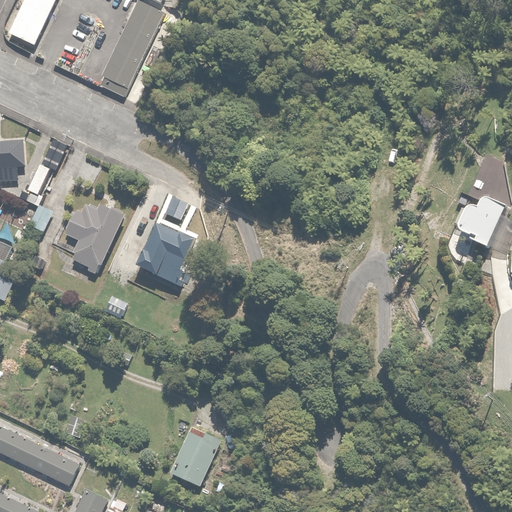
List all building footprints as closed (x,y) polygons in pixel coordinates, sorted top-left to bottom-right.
[(59,0),(25,0),(10,34),(37,47),(59,0)] [(166,13),(139,0),(102,81),(128,93),(166,13)] [(2,140),(0,139),(0,181),(18,181),(17,165),(29,165),(28,140),(2,140)] [(45,163),(55,168),(58,170),(70,147),(60,142),(57,148),(54,146),(45,163)] [(487,152),(468,197),(480,202),(479,205),(473,203),(461,231),(479,238),(477,244),(489,249),(507,205),(510,206),(511,204),(511,196),(506,150),(487,152)] [(42,193),(55,168),(44,163),(30,189),(26,186),(21,195),(41,206),(46,195),(42,193)] [(174,198),(167,212),(181,218),(188,204),(174,198)] [(82,210),(70,233),(83,240),(77,250),(80,251),(76,258),(99,271),(130,215),(107,202),(103,209),(92,203),(87,213),(82,210)] [(54,212),(42,206),(29,232),(40,238),(54,212)] [(160,224),(139,264),(176,282),(198,238),(186,232),(184,236),(160,224)] [(0,295),(4,298),(20,268),(7,261),(14,248),(0,240),(0,295)] [(77,415),(69,427),(80,434),(88,422),(77,415)] [(80,460),(0,421),(0,454),(68,486),(80,460)] [(192,429),(172,472),(202,486),(222,444),(192,429)] [(120,485),(108,511),(127,511),(137,492),(120,485)] [(46,511),(0,491),(0,511),(46,511)] [(102,511),(108,500),(87,491),(79,511),(102,511)]
